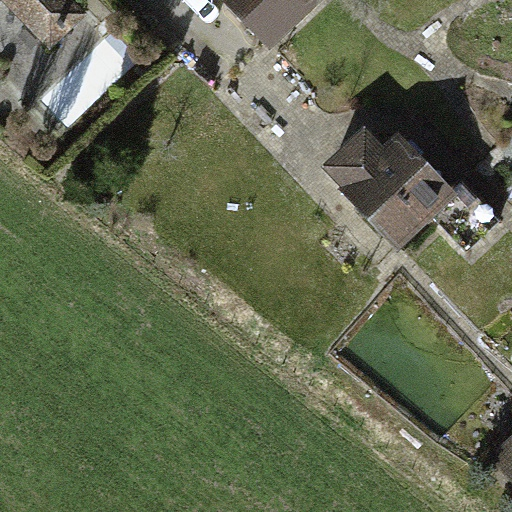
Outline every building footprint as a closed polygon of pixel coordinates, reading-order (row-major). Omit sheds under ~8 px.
[(69,0),(0,0),(0,7),(52,57),(90,20),(69,0)] [(262,0),(206,0),(235,28),(262,0)] [(348,0),(289,0),(249,46),(289,84),(359,12),(348,0)] [(379,154),(359,135),(316,175),(391,261),(446,204),(390,141),(379,154)] [(511,494),(511,431),(478,463),(509,497),(511,494)]
